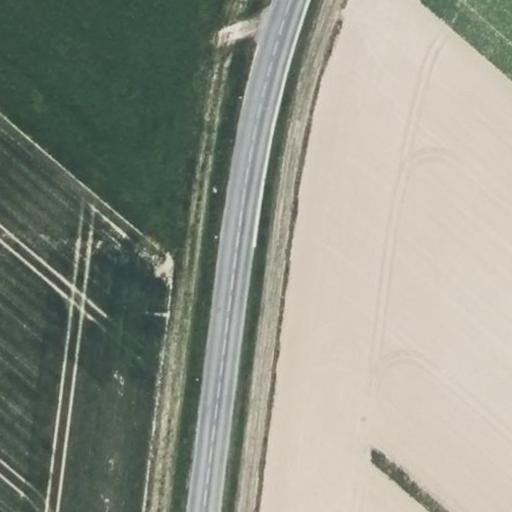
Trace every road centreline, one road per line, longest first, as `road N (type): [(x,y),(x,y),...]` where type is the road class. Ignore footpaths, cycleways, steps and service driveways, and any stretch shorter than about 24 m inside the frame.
road 1 (track): [(245,511),(287,187),(316,51),(336,0)]
road 2 (secondary): [(200,511),(244,164),(285,0)]
road 3 (track): [(241,0),(227,45),(160,511)]
